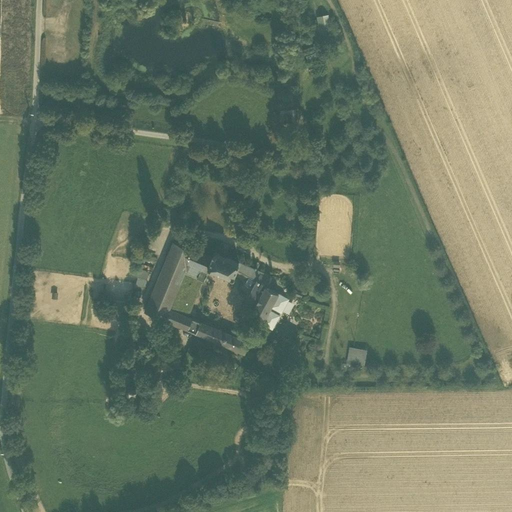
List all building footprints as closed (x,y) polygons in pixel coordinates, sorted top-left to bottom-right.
[(318,26),(329,26),(328,14),(317,14),(318,26)] [(208,272),(210,267),(209,267),(212,257),(174,242),(145,311),(199,334),(203,322),(188,316),(206,271),(208,272)] [(233,277),(236,270),(239,262),(214,252),(212,257),(209,267),(210,267),(233,277)] [(271,276),(239,262),(236,270),(248,277),(244,284),(252,288),(250,292),(248,292),(246,296),(247,297),(242,306),(252,311),(266,285),(270,279),(271,279),(272,278),(271,277),(271,276)] [(263,317),(265,318),(265,317),(269,309),(271,306),(278,293),(279,292),(266,285),(252,311),(262,316),(263,317)] [(288,298),(278,293),(271,306),(281,312),(288,298)] [(279,315),(269,309),(265,317),(265,318),(263,317),(262,316),(259,321),(260,321),(265,324),(272,328),(279,315)] [(199,334),(245,353),(250,343),(250,342),(203,322),(199,334)] [(368,350),(349,346),(347,361),(346,364),(364,367),(366,361),(368,350)] [(126,398),(132,399),(142,391),(143,385),(130,382),(126,398)]
